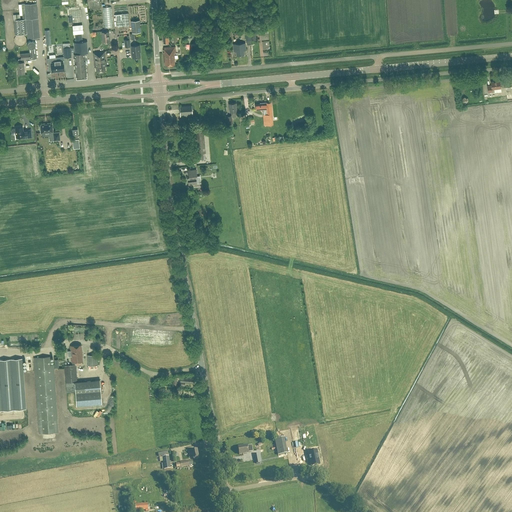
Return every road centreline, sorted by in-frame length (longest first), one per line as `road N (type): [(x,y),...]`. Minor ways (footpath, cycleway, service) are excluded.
road 1 (tertiary): [(225,493),(171,214),(160,95)]
road 2 (unclassified): [(170,75),(376,56)]
road 3 (unclassified): [(0,115),(146,103)]
road 4 (unclassified): [(357,511),(310,475),(225,493)]
road 5 (unclassified): [(376,56),(511,43)]
road 6 (secondary): [(511,56),(377,69)]
road 7 (unclassified): [(511,69),(378,79)]
